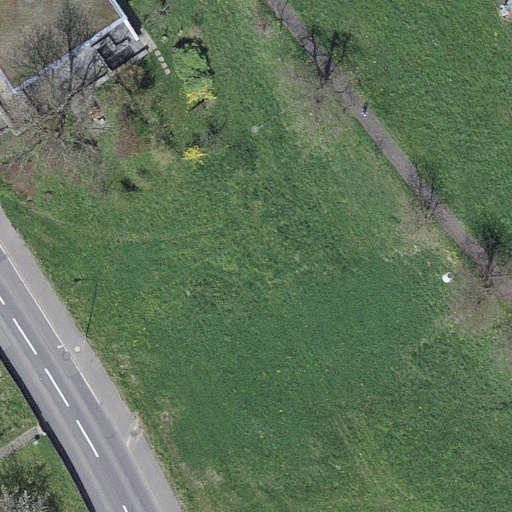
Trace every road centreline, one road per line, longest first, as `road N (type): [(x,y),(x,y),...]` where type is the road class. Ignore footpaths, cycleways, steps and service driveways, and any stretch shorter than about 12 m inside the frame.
road 1 (track): [(273,0),(511,297)]
road 2 (primary): [(125,511),(0,297)]
